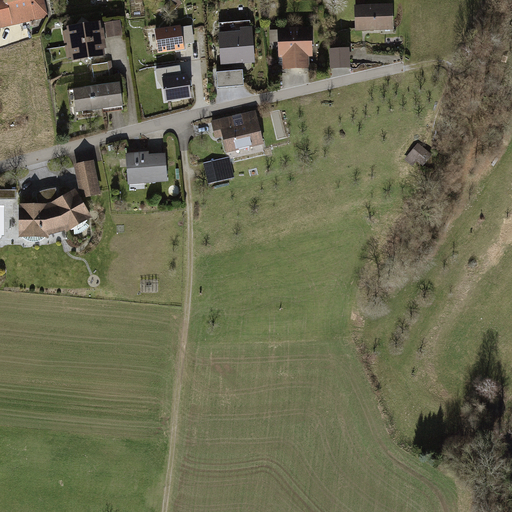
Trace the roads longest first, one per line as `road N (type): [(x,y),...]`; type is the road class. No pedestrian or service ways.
road 1 (residential): [(401,69),(0,166)]
road 2 (track): [(180,117),(191,255),(163,511)]
